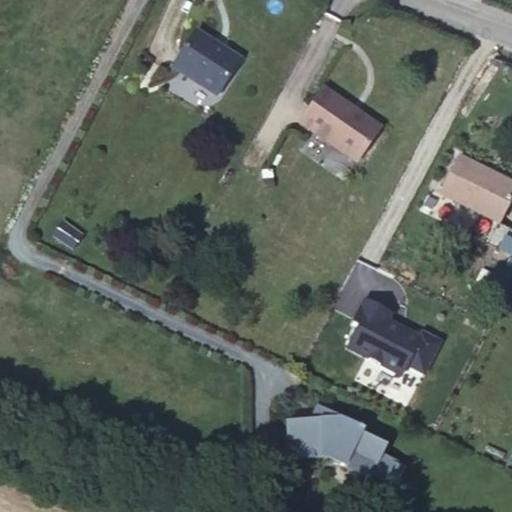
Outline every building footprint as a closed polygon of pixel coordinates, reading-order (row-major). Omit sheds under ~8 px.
[(240,59),(223,48),(221,51),(213,46),(214,44),(194,32),(172,66),(217,95),(240,59)] [(377,131),(349,112),(351,109),(322,89),(299,123),(356,163),(377,131)] [(379,128),(351,109),(349,112),(377,131),(379,128)] [(511,198),(511,191),(484,176),(486,172),(460,158),(440,193),(497,225),(511,198)] [(273,188),(271,170),(262,171),(264,189),(273,188)] [(511,186),(486,172),(484,176),(511,191),(511,186)] [(81,237),(61,223),(53,234),(73,248),(81,237)] [(511,257),(511,256),(511,231),(498,224),(497,225),(488,246),(511,257)] [(317,407),(305,423),(327,421),(330,413),(317,407)] [(361,428),(330,413),(327,421),(305,423),(283,425),(286,459),(320,457),(368,480),(384,448),(357,435),(361,428)]
